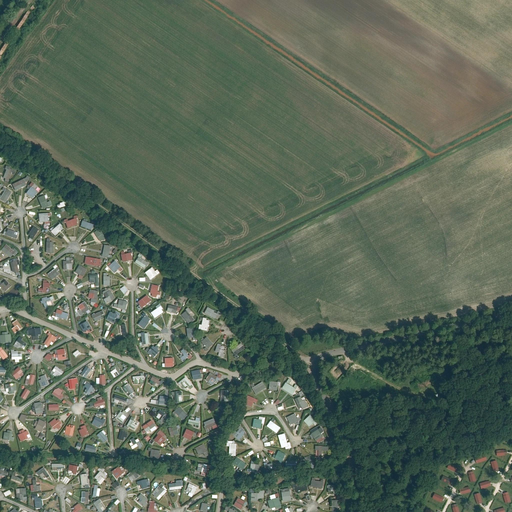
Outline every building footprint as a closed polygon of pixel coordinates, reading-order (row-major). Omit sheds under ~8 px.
[(13,168),(6,165),(1,179),(8,181),(13,168)] [(24,179),(12,184),(16,191),(27,185),(24,179)] [(33,198),(41,188),(34,182),(26,193),(33,198)] [(0,198),(7,202),(12,192),(4,188),(3,190),(4,191),(2,195),(0,194),(0,198)] [(46,195),(38,198),(42,209),(50,206),(46,195)] [(52,223),(51,212),(38,212),(38,223),(52,223)] [(75,215),(64,220),(68,228),(79,224),(75,215)] [(92,230),(94,224),(84,221),(82,227),(92,230)] [(55,236),(64,228),(59,222),(50,230),(55,236)] [(32,241),(39,229),(34,226),(29,234),(31,235),(29,239),(32,241)] [(15,239),(18,232),(9,228),(7,232),(5,231),(4,234),(15,239)] [(107,236),(100,228),(95,232),(102,241),(107,236)] [(109,258),(111,245),(102,243),(100,256),(109,258)] [(15,253),(6,244),(1,250),(10,258),(15,253)] [(125,251),(121,252),(123,262),(134,259),(132,249),(128,250),(129,253),(126,254),(125,251)] [(68,261),(63,261),(64,270),(68,270),(68,265),(74,265),(74,257),(68,258),(68,261)] [(145,269),(149,263),(140,257),(136,263),(145,269)] [(100,266),(101,259),(92,258),(91,261),(88,260),(87,265),(100,266)] [(19,271),(17,261),(11,262),(13,273),(19,271)] [(111,262),(108,265),(114,272),(118,269),(120,272),(123,269),(116,261),(112,264),(111,262)] [(82,279),(88,270),(80,265),(75,274),(82,279)] [(57,266),(48,274),(52,279),(59,273),(57,271),(60,269),(57,266)] [(152,267),(145,272),(151,280),(160,273),(158,269),(156,271),(152,267)] [(101,286),(100,271),(89,272),(90,287),(101,286)] [(108,273),(104,273),(104,285),(112,285),(112,276),(108,276),(108,273)] [(4,277),(0,279),(0,289),(2,291),(3,290),(4,291),(11,285),(4,277)] [(47,279),(43,279),(43,287),(39,287),(39,293),(48,292),(48,287),(51,287),(50,282),(48,282),(47,279)] [(163,285),(151,284),(150,293),(154,294),(154,296),(162,297),(163,285)] [(125,286),(121,289),(125,294),(129,291),(125,286)] [(96,302),(99,291),(90,289),(88,300),(96,302)] [(109,301),(115,298),(111,290),(108,291),(107,289),(104,291),(109,301)] [(139,302),(143,307),(152,301),(148,295),(139,302)] [(46,308),(54,305),(51,297),(48,298),(48,296),(45,298),(45,299),(43,300),(46,308)] [(126,311),(128,301),(120,299),(119,304),(115,303),(113,308),(126,311)] [(90,308),(86,301),(76,307),(80,314),(90,308)] [(151,312),(155,318),(165,312),(163,309),(164,308),(161,304),(156,307),(157,308),(151,312)] [(168,312),(177,313),(178,306),(169,304),(168,312)] [(219,313),(208,307),(205,313),(215,319),(219,313)] [(67,319),(69,313),(57,309),(56,312),(54,312),(52,318),(57,320),(58,316),(67,319)] [(194,320),(187,310),(181,314),(189,324),(194,320)] [(101,311),(92,315),(95,321),(104,317),(101,311)] [(114,323),(118,315),(111,311),(107,319),(114,323)] [(139,324),(145,328),(151,319),(148,317),(149,317),(146,315),(147,313),(144,312),(142,315),(145,317),(139,324)] [(207,318),(200,317),(200,320),(203,321),(202,324),(199,324),(198,328),(208,330),(210,320),(207,319),(207,318)] [(17,331),(22,327),(16,320),(11,324),(17,331)] [(92,328),(88,321),(81,325),(84,332),(92,328)] [(128,335),(125,323),(118,324),(120,336),(128,335)] [(44,338),(43,327),(29,329),(29,334),(33,334),(34,339),(44,338)] [(195,336),(194,327),(187,327),(187,337),(195,336)] [(0,334),(0,338),(0,343),(11,342),(11,334),(8,334),(8,332),(2,332),(2,335),(0,334)] [(150,344),(149,333),(138,334),(139,337),(141,336),(142,342),(139,342),(140,345),(150,344)] [(54,343),(57,338),(50,334),(44,344),(49,347),(52,342),(54,343)] [(206,349),(213,343),(208,336),(204,339),(203,337),(199,341),(206,349)] [(22,347),(26,342),(19,337),(12,345),(18,349),(20,346),(22,347)] [(154,357),(161,348),(155,343),(151,349),(149,348),(146,350),(154,357)] [(242,343),(232,349),(236,355),(246,349),(242,343)] [(222,345),(218,344),(216,350),(225,354),(226,350),(221,348),(222,345)] [(190,355),(184,349),(177,355),(183,361),(190,355)] [(16,351),(11,351),(12,359),(23,359),(23,353),(16,354),(16,351)] [(45,358),(50,361),(54,356),(49,353),(45,358)] [(166,366),(175,366),(175,355),(166,355),(166,366)] [(117,365),(112,368),(117,376),(122,373),(117,365)] [(64,371),(56,366),(53,371),(61,376),(64,371)] [(24,373),(19,367),(11,374),(16,379),(24,373)] [(85,367),(80,374),(85,378),(90,371),(85,367)] [(200,369),(192,371),(194,380),(202,378),(200,369)] [(29,373),(26,383),(33,385),(36,375),(29,373)] [(218,377),(211,373),(206,381),(213,385),(218,377)] [(39,381),(42,387),(49,384),(45,375),(41,377),(42,379),(39,381)] [(146,375),(132,376),(132,383),(147,382),(146,375)] [(161,381),(152,376),(149,383),(158,388),(161,381)] [(78,377),(69,379),(70,388),(76,387),(75,383),(78,382),(78,377)] [(193,384),(187,377),(180,383),(186,390),(193,384)] [(267,388),(263,382),(252,388),(256,394),(267,388)] [(286,382),(282,388),(292,395),(296,389),(286,382)] [(279,383),(270,383),(270,391),(279,391),(279,383)] [(15,384),(5,385),(6,388),(8,388),(9,394),(14,393),(14,391),(16,391),(15,384)] [(90,384),(84,392),(89,395),(94,387),(90,384)] [(134,392),(128,384),(124,387),(130,395),(134,392)] [(25,400),(30,392),(25,389),(20,397),(25,400)] [(55,389),(53,394),(61,398),(64,394),(55,389)] [(230,401),(230,390),(221,390),(221,401),(230,401)] [(182,393),(174,393),(175,403),(182,402),(182,393)] [(96,407),(101,406),(101,408),(106,407),(103,396),(97,398),(98,401),(94,402),(96,407)] [(168,398),(160,396),(158,405),(167,406),(168,398)] [(254,404),(256,399),(248,396),(246,402),(254,404)] [(306,408),(301,396),(294,399),(298,409),(302,407),(303,409),(306,408)] [(221,419),(229,410),(222,404),(215,413),(221,419)] [(180,407),(173,413),(181,422),(189,415),(180,407)] [(161,424),(168,414),(160,408),(153,418),(161,424)] [(116,418),(123,424),(128,417),(125,415),(126,413),(122,410),(116,418)] [(296,413),(287,417),(291,425),(299,421),(296,413)] [(316,422),(311,415),(304,421),(309,427),(316,422)] [(101,425),(103,421),(96,416),(93,420),(95,422),(94,424),(98,427),(100,424),(101,425)] [(199,427),(201,418),(190,416),(189,425),(199,427)] [(56,417),(49,422),(54,429),(58,426),(60,428),(63,426),(56,417)] [(266,418),(253,417),(252,427),(263,428),(263,423),(266,423),(266,418)] [(218,427),(214,418),(203,422),(207,432),(218,427)] [(41,431),(45,421),(39,419),(38,422),(35,421),(33,425),(36,426),(35,429),(41,431)] [(130,419),(127,426),(134,430),(138,423),(130,419)] [(158,428),(152,420),(143,427),(147,432),(151,429),(153,432),(158,428)] [(281,428),(271,421),(268,426),(278,433),(281,428)] [(79,429),(82,437),(89,434),(85,424),(81,426),(81,428),(79,429)] [(179,434),(177,426),(169,428),(171,436),(179,434)] [(241,426),(239,428),(240,430),(238,432),(235,429),(232,433),(240,440),(246,433),(244,431),(245,429),(241,426)] [(190,440),(195,432),(187,428),(183,437),(190,440)] [(17,435),(20,442),(28,438),(25,431),(23,432),(22,429),(18,431),(19,434),(17,435)] [(325,439),(318,429),(312,433),(318,443),(325,439)] [(103,430),(97,435),(104,442),(108,439),(105,435),(107,433),(103,430)] [(1,439),(12,440),(13,433),(2,432),(1,439)] [(159,433),(154,439),(161,445),(166,438),(159,433)] [(289,445),(285,433),(279,435),(282,447),(289,445)] [(138,439),(129,442),(132,449),(141,446),(138,439)] [(87,444),(86,450),(96,453),(97,446),(87,444)] [(207,451),(203,444),(195,448),(199,456),(207,451)] [(161,449),(149,447),(149,450),(152,451),(151,455),(160,456),(161,449)] [(287,454),(278,450),(277,453),(275,452),(272,457),(279,461),(278,463),(282,465),(287,454)] [(242,472),(247,464),(237,457),(231,465),(242,472)] [(311,457),(301,463),(303,467),(314,462),(311,457)] [(275,470),(273,463),(268,464),(267,461),(263,462),(266,473),(275,470)] [(259,473),(260,463),(249,462),(248,472),(259,473)] [(449,462),(446,468),(455,473),(458,467),(449,462)] [(63,468),(63,463),(53,464),(53,472),(61,471),(61,469),(63,468)] [(206,473),(208,465),(200,463),(198,471),(202,472),(206,473)] [(100,471),(95,475),(102,483),(110,476),(101,466),(98,469),(100,471)] [(118,466),(112,471),(117,477),(123,473),(118,466)] [(49,477),(43,468),(37,472),(43,481),(49,477)] [(138,477),(134,470),(126,475),(130,482),(138,477)] [(21,478),(11,474),(9,480),(19,484),(21,478)] [(443,475),(440,481),(449,486),(452,479),(443,475)] [(148,487),(146,478),(136,481),(138,489),(148,487)] [(35,480),(33,480),(33,485),(29,485),(29,490),(33,490),(33,491),(39,491),(39,486),(36,486),(35,480)] [(183,489),(182,480),(177,480),(177,482),(170,483),(170,490),(183,489)] [(305,482),(295,487),(298,494),(308,488),(305,482)] [(192,497),(198,487),(191,483),(186,491),(190,492),(188,495),(192,497)] [(160,501),(168,491),(160,485),(157,488),(159,489),(154,496),(160,501)] [(327,485),(327,494),(338,494),(338,485),(327,485)] [(25,501),(24,488),(16,489),(16,501),(25,501)] [(290,488),(282,488),(283,501),(292,501),(292,494),(291,494),(291,491),(290,491),(290,488)] [(434,492),(431,499),(440,503),(443,497),(434,492)] [(264,493),(252,493),(252,502),(264,502),(264,493)] [(147,503),(141,494),(137,498),(139,500),(137,502),(145,509),(147,503)] [(272,509),(282,505),(278,496),(268,500),(272,509)] [(233,504),(241,509),(246,501),(237,497),(233,504)] [(339,499),(331,499),(331,511),(334,511),(339,511),(339,499)] [(98,500),(93,504),(98,511),(100,511),(104,509),(98,500)] [(154,500),(149,500),(149,507),(151,507),(150,511),(157,511),(158,505),(156,505),(156,503),(154,503),(154,500)] [(76,511),(82,508),(77,502),(72,507),(74,509),(70,511),(76,511)] [(207,511),(209,504),(202,503),(199,511),(207,511)]
